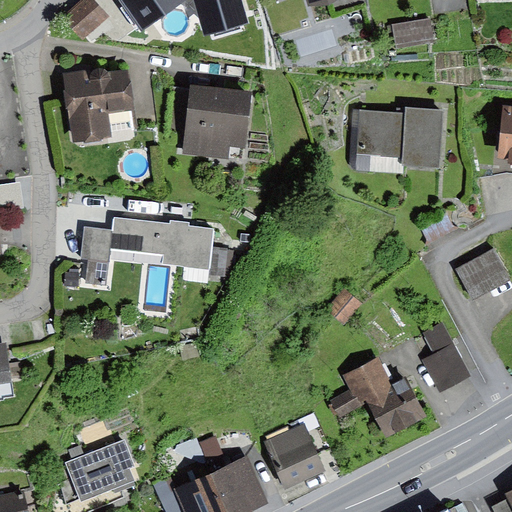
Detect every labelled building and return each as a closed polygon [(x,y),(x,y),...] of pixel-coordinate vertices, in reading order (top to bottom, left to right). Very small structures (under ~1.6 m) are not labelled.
[(93,0),(85,0),(63,21),(84,43),(110,18),(93,0)] [(121,0),(145,31),(188,0),(121,0)] [(193,0),(204,36),(249,23),(242,0),(193,0)] [(307,0),(310,8),(339,0),(307,0)] [(431,21),(393,28),(397,50),(434,43),(431,21)] [(82,72),(64,75),(73,147),(111,142),(107,116),(135,112),(130,72),(108,75),(104,71),(99,71),(93,73),(90,76),(90,81),(87,81),(82,72)] [(251,95),(190,88),(182,155),(229,160),(230,149),(245,151),(251,95)] [(511,108),(503,108),(498,161),(508,162),(508,167),(511,167),(511,108)] [(406,114),(353,110),(348,170),(370,171),(371,158),(403,160),(402,169),(439,171),(444,112),(406,109),(406,114)] [(114,230),(84,227),(80,261),(110,264),(111,250),(165,256),(164,264),(209,269),(213,230),(115,220),(114,230)] [(495,253),(456,272),(471,300),(509,281),(495,253)] [(81,275),(66,273),(64,287),(79,289),(81,275)] [(344,290),(325,313),(344,328),(363,305),(344,290)] [(442,324),(423,334),(434,356),(423,361),(440,393),(470,378),(442,324)] [(6,344),(0,345),(0,401),(14,399),(6,344)] [(367,404),(395,390),(379,358),(342,377),(350,392),(331,402),(339,418),(367,404)] [(367,404),(387,440),(425,419),(407,384),(395,390),(367,404)] [(307,423),(265,440),(285,488),(326,471),(307,423)] [(199,442),(207,460),(224,453),(216,435),(199,442)] [(202,462),(207,460),(199,442),(197,436),(176,444),(175,451),(202,462)] [(125,441),(66,464),(81,504),(129,485),(124,474),(136,469),(125,441)] [(176,485),(187,511),(246,511),(269,503),(249,455),(176,485)] [(184,511),(170,477),(155,483),(167,511),(184,511)] [(511,511),(511,491),(503,496),(505,501),(492,508),(494,511),(511,511)] [(27,511),(23,493),(0,498),(0,511),(27,511)]
